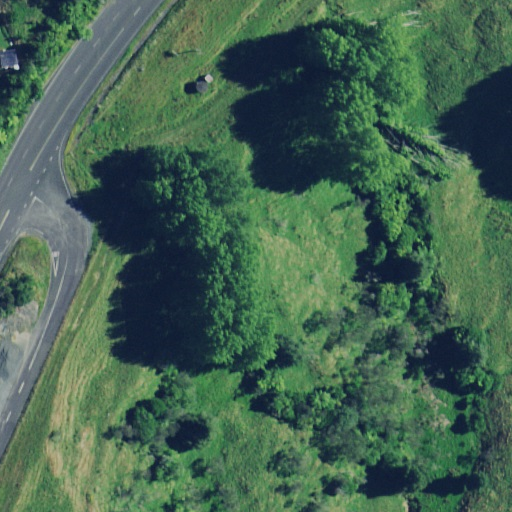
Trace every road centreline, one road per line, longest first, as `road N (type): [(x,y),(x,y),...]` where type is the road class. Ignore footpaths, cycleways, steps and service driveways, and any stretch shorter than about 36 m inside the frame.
road 1 (unclassified): [(20,190),(53,211),(68,246),(50,315),(0,436)]
road 2 (trunk): [(147,0),(20,190)]
